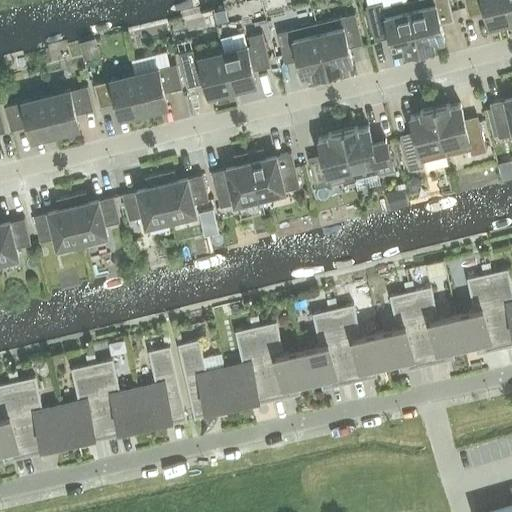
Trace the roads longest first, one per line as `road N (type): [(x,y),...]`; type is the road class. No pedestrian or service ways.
road 1 (residential): [(0,175),(511,49)]
road 2 (residential): [(511,375),(0,493)]
